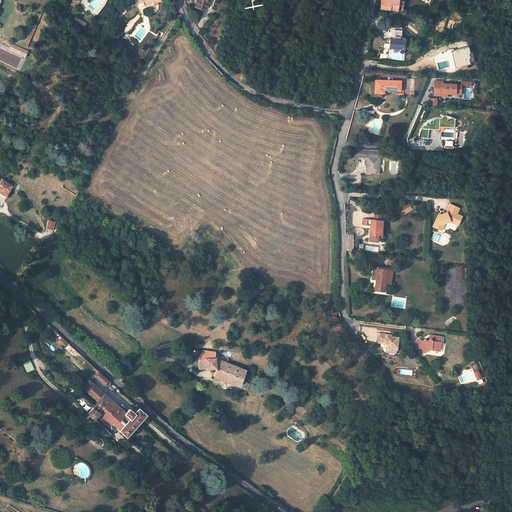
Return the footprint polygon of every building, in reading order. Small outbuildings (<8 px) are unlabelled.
[(208,0),(196,0),(194,7),(203,10),(204,6),(206,6),(208,0)] [(378,0),(378,7),(395,9),(395,0),(378,0)] [(396,34),(395,37),(401,37),(402,34),(403,34),(403,28),(396,28),(395,34),(396,34)] [(391,45),(405,45),(406,37),(401,37),(395,37),(392,36),(391,45)] [(11,43),(8,50),(26,57),(29,50),(11,43)] [(470,54),(471,54),(470,48),(452,52),(456,69),(470,65),(470,60),(471,60),(470,54)] [(376,78),(375,91),(385,91),(385,87),(401,88),(402,79),(376,78)] [(472,87),(472,81),(461,81),(461,83),(443,83),(444,80),(434,80),(434,97),(462,98),(462,87),(472,87)] [(440,116),(439,128),(455,129),(455,117),(440,116)] [(374,119),(370,132),(376,134),(380,121),(374,119)] [(366,172),(377,173),(378,158),(367,158),(366,172)] [(3,180),(2,182),(0,185),(0,184),(0,194),(5,198),(12,188),(13,186),(3,180)] [(438,215),(433,227),(442,231),(445,224),(451,222),(460,226),(464,217),(459,215),(461,209),(452,204),(448,212),(438,215)] [(381,225),(383,225),(383,218),(365,216),(365,223),(372,224),(371,234),(380,235),(381,225)] [(54,230),(55,222),(48,221),(46,229),(54,230)] [(374,266),(373,274),(377,275),(377,279),(375,289),(388,292),(389,282),(390,277),(395,277),(396,270),(374,266)] [(401,335),(382,333),(381,342),(392,343),(391,349),(399,350),(401,335)] [(423,341),(424,342),(420,345),(424,352),(432,347),(432,349),(438,350),(439,342),(441,343),(442,335),(430,333),(430,338),(427,340),(426,339),(423,341)] [(58,340),(67,349),(70,343),(62,335),(58,340)] [(83,355),(70,343),(67,349),(79,360),(83,355)] [(199,359),(189,359),(188,364),(198,366),(199,371),(217,369),(216,377),(240,386),(246,370),(217,358),(216,352),(203,351),(199,359)] [(23,364),(27,373),(34,370),(30,360),(23,364)] [(108,379),(100,372),(95,376),(104,384),(108,379)] [(112,434),(117,428),(127,436),(148,413),(141,407),(135,413),(130,409),(125,413),(91,381),(85,388),(86,390),(100,402),(96,406),(90,414),(96,419),(112,434)]
